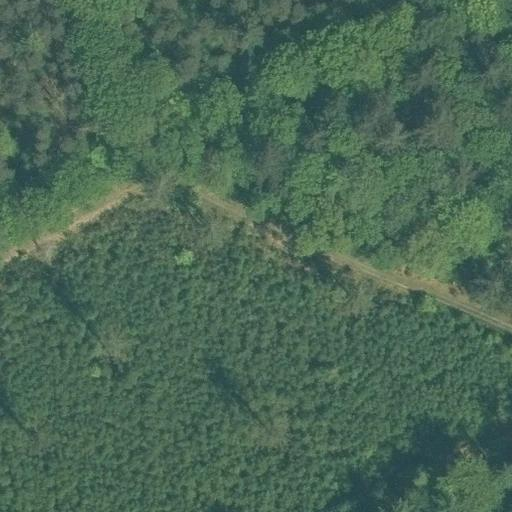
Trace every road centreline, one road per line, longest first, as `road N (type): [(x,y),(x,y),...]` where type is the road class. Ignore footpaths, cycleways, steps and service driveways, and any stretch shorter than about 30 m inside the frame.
road 1 (track): [(511,311),(163,144),(104,0)]
road 2 (track): [(0,230),(449,0)]
